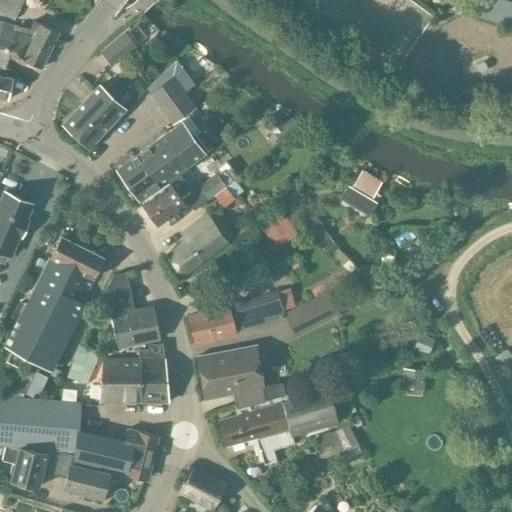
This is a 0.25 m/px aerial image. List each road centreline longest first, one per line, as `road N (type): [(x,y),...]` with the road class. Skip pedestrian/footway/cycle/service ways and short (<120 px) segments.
road 1 (tertiary): [(185,437),(186,378),(165,296),(108,195),(24,130)]
road 2 (residential): [(511,230),(464,255),(448,284),(448,306),(511,421)]
road 3 (tertiary): [(24,130),(114,0)]
